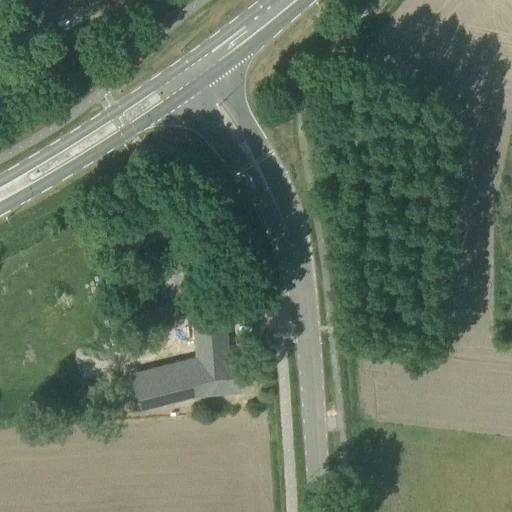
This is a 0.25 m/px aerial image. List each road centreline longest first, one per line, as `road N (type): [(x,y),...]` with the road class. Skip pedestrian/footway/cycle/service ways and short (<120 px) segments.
road 1 (tertiary): [(319,511),(304,294),(277,207),(200,84)]
road 2 (secondary): [(0,208),(200,84)]
road 3 (secondary): [(185,63),(0,182)]
road 4 (secondary): [(200,84),(308,0)]
